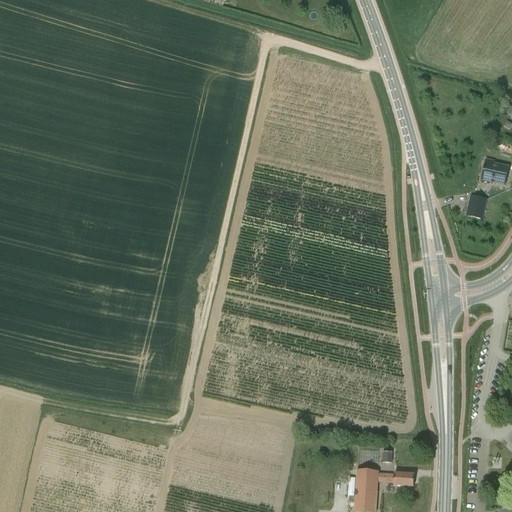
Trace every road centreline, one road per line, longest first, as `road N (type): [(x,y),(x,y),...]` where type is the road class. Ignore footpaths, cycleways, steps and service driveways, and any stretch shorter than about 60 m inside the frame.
road 1 (secondary): [(438,295),(409,139),(364,0)]
road 2 (secondary): [(445,511),(438,295)]
